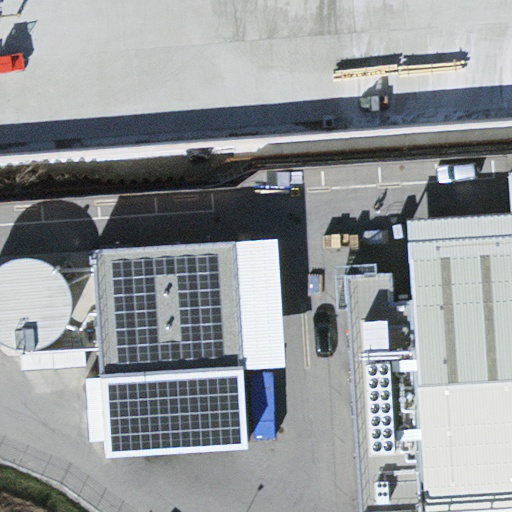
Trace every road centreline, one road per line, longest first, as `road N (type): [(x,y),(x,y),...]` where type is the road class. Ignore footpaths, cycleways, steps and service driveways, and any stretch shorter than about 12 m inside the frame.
road 1 (motorway): [(0,98),(511,61)]
road 2 (motorway): [(0,21),(383,0)]
